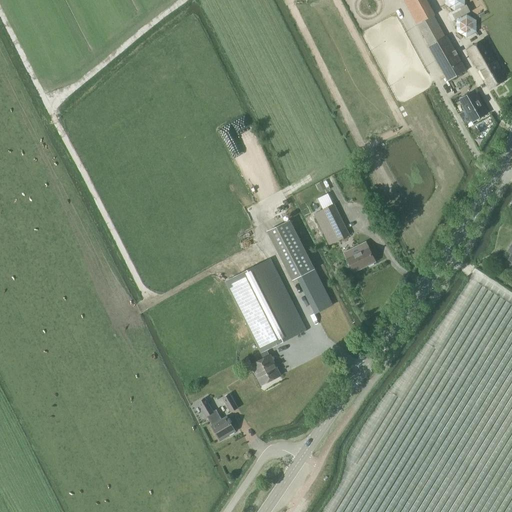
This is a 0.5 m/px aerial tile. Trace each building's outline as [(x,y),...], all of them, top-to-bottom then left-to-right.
[(445,37),(433,16),(435,15),(426,0),(404,0),(417,25),(429,46),(427,47),(447,82),(466,71),(447,36),(445,37)] [(489,90),(507,80),(485,42),(487,41),(486,38),(466,49),(489,90)] [(487,113),(474,91),(459,100),(472,122),(487,113)] [(328,244),(348,235),(334,205),(314,214),(328,244)] [(292,281),(297,278),(314,269),(289,220),(266,232),(292,281)] [(353,272),(375,262),(365,242),(344,252),(353,272)] [(266,350),(305,330),(270,258),(225,281),(260,353),(261,352),(266,350)] [(314,269),(297,278),(315,314),(332,305),(314,269)] [(278,373),(269,355),(266,350),(261,352),(264,357),(251,364),(250,364),(251,366),(260,385),(267,382),(266,379),(278,373)] [(251,366),(250,364),(251,364),(247,357),(241,361),(245,369),(251,366)] [(230,412),(237,408),(229,394),(222,398),(230,412)] [(215,410),(212,412),(204,398),(197,402),(205,416),(211,426),(219,440),(234,431),(226,417),(221,420),(215,410)]
